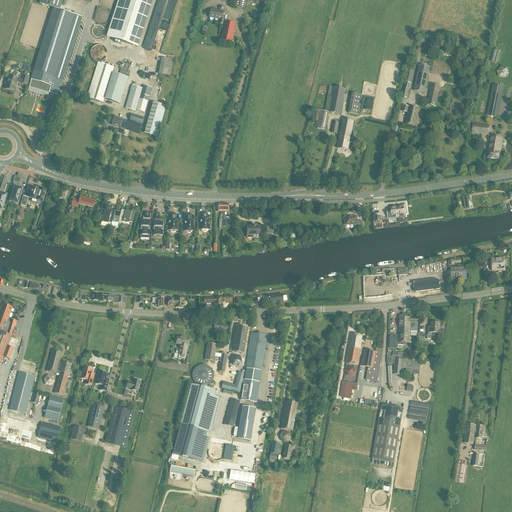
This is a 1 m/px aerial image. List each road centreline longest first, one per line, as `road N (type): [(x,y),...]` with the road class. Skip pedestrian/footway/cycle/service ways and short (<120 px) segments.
road 1 (tertiary): [(0,288),(62,304),(193,314),(511,289)]
road 2 (secondary): [(212,196),(356,195),(511,174)]
road 3 (track): [(212,196),(247,56),(228,0)]
road 4 (secondary): [(212,196),(100,185),(39,166)]
road 5 (track): [(83,37),(153,56),(174,0)]
